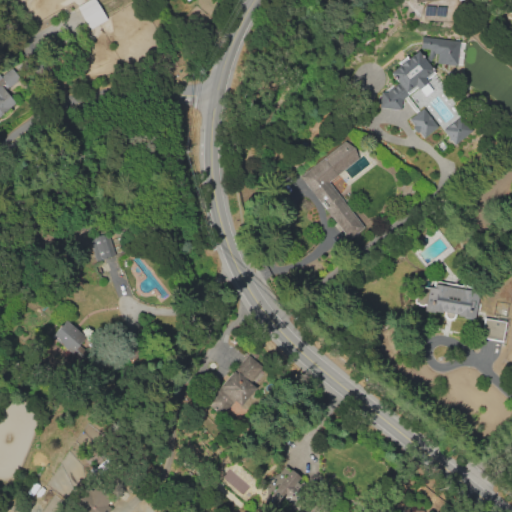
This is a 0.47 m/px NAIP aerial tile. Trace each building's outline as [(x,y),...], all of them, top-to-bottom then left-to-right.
[(77,7),(87,0),(96,0),(108,19),(91,30),(77,7)] [(456,65),(459,41),(420,36),(418,48),(428,49),(428,54),(436,55),(435,63),(456,65)] [(378,107),(400,109),(401,100),(428,80),(429,68),(416,50),(388,71),(397,83),(386,92),(379,91),(378,107)] [(0,76),(10,68),(20,80),(7,91),(16,102),(0,115),(0,76)] [(420,138),(436,128),(423,108),(407,118),(420,138)] [(345,239),(362,227),(328,180),(359,158),(346,140),(299,175),(345,239)] [(87,238),(94,261),(113,255),(107,232),(87,238)] [(478,288),(428,282),(424,310),(443,313),(443,315),(474,319),(478,288)] [(479,337),(500,341),(504,322),(483,318),(479,337)] [(50,336),(70,353),(85,336),(64,319),(50,336)] [(208,400),(228,417),(266,372),(245,355),(208,400)] [(299,476),(288,468),(265,504),(277,511),(299,476)] [(103,511),(109,501),(85,488),(71,511),(103,511)]
